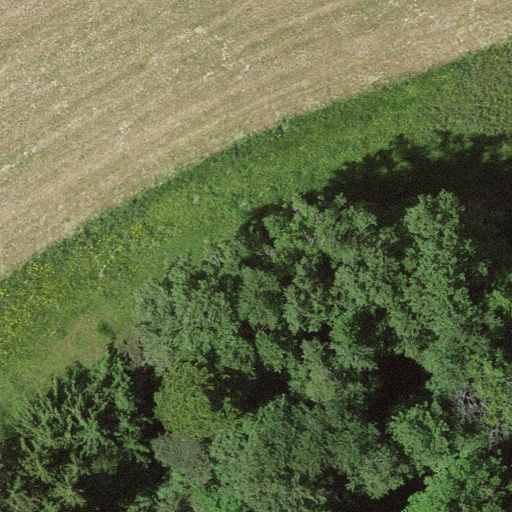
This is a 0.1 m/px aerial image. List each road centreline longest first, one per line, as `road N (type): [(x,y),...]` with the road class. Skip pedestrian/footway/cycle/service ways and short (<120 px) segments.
road 1 (motorway): [(55,511),(511,232)]
road 2 (motorway): [(260,0),(0,157)]
